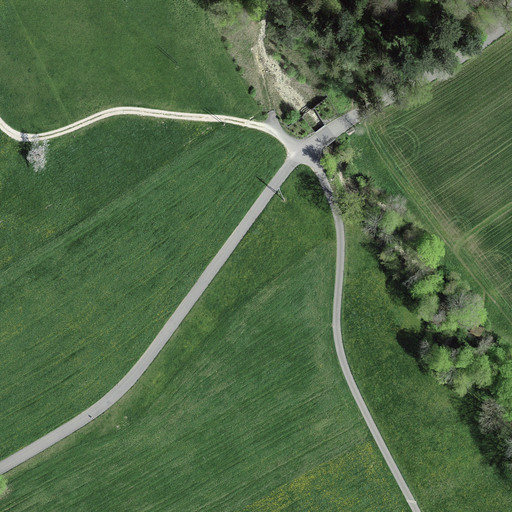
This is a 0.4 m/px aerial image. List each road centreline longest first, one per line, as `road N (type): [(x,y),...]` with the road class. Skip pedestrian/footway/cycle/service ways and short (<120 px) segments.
road 1 (unclassified): [(0,469),(119,390),(304,149)]
road 2 (unclassified): [(304,149),(338,215),(340,355),(416,511)]
road 3 (track): [(0,123),(12,135),(40,138),(98,115),(142,112),(259,125),(304,149)]
road 4 (unclassified): [(304,149),(494,34)]
